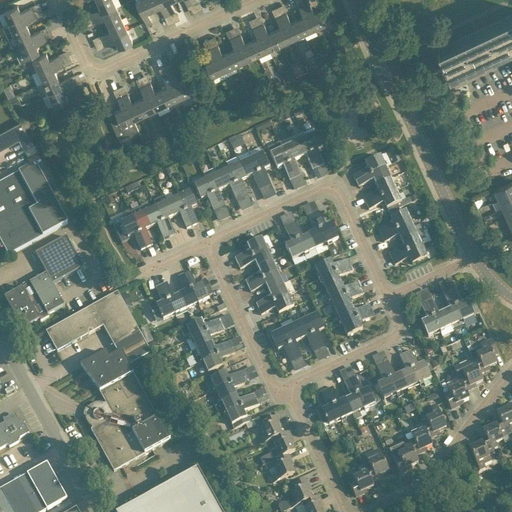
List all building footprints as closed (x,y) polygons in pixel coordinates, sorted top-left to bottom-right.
[(91,12),(93,17),(117,6),(114,0),(99,0),(98,1),(100,7),(91,12)] [(137,0),(136,1),(142,15),(147,24),(152,21),(148,12),(154,9),(149,0),(137,0)] [(165,16),(170,13),(163,0),(149,0),(154,9),(160,6),(165,16)] [(170,1),(172,0),(163,0),(170,13),(175,11),(170,1)] [(309,2),(304,4),(315,28),(327,22),(321,9),(314,12),(309,2)] [(304,33),(315,28),(304,4),(299,7),(304,17),(298,19),(304,33)] [(4,11),(10,23),(33,12),(30,7),(21,11),(18,5),(6,10),(4,5),(0,6),(0,7),(2,12),(4,11)] [(105,18),(108,24),(122,18),(117,6),(93,17),(95,22),(105,18)] [(35,17),(33,12),(10,23),(3,26),(8,38),(15,34),(28,28),(26,22),(35,17)] [(292,38),(304,33),(298,19),(291,22),(287,13),(281,15),(292,38)] [(511,13),(438,48),(448,70),(511,40),(511,13)] [(281,44),(292,38),(281,15),(276,17),(281,27),(275,30),(281,44)] [(104,40),(127,29),(122,18),(108,24),(111,30),(101,35),(104,40)] [(269,49),(281,44),(275,30),(268,33),(264,23),(258,26),(269,49)] [(258,55),(269,49),(258,26),(253,28),(258,38),(252,41),(258,55)] [(28,28),(15,34),(20,46),(44,35),(41,30),(31,34),(28,28)] [(127,29),(104,40),(106,45),(116,41),(119,47),(133,41),(127,29)] [(236,36),(247,60),(258,55),(252,41),(245,44),(241,34),(236,36)] [(46,40),(44,35),(20,46),(14,49),(17,55),(23,52),(25,58),(39,51),(36,45),(46,40)] [(235,49),(229,51),(235,65),(247,60),(236,36),(230,39),(235,49)] [(224,71),(235,65),(229,51),(223,54),(218,44),(213,47),(224,71)] [(212,76),(224,71),(213,47),(208,49),(212,59),(206,62),(212,76)] [(46,52),(33,58),(38,70),(62,59),(59,54),(49,59),(46,52)] [(64,65),(62,59),(38,70),(44,82),(57,75),(54,69),(64,65)] [(296,77),(302,74),(296,61),(290,64),(296,77)] [(287,81),(295,77),(292,70),(284,74),(287,81)] [(0,76),(3,84),(12,80),(9,72),(0,76)] [(168,74),(179,98),(191,92),(185,79),(178,82),(174,72),(168,74)] [(168,103),(179,98),(168,74),(163,77),(168,86),(162,89),(168,103)] [(57,75),(44,82),(49,93),(72,82),(70,77),(60,81),(57,75)] [(267,91),(273,88),(270,81),(264,84),(267,91)] [(75,87),(72,82),(49,93),(54,105),(68,99),(65,92),(75,87)] [(151,82),(145,85),(156,108),(168,103),(162,89),(155,92),(151,82)] [(138,100),(145,114),(156,108),(145,85),(140,87),(145,97),(138,100)] [(251,90),(254,97),(262,93),(258,87),(251,90)] [(128,93),(122,96),(133,119),(145,114),(138,100),(132,103),(128,93)] [(16,95),(9,98),(12,103),(19,100),(16,95)] [(115,111),(118,115),(110,119),(119,139),(127,135),(122,124),(133,119),(122,96),(117,98),(122,108),(115,111)] [(230,99),(233,106),(239,103),(236,96),(230,99)] [(295,118),(301,115),(298,109),(294,111),(292,112),(295,118)] [(207,111),(198,116),(201,122),(210,118),(207,111)] [(284,122),(290,119),(288,114),(281,117),(284,122)] [(22,121),(26,128),(31,125),(27,118),(22,121)] [(0,149),(19,139),(24,146),(28,155),(37,150),(33,141),(26,128),(22,121),(21,119),(0,131),(0,149)] [(179,125),(172,128),(175,135),(182,132),(179,125)] [(303,133),(302,134),(319,169),(324,166),(317,151),(323,149),(314,129),(303,134),(303,133)] [(291,139),(293,144),(300,159),(306,157),(313,172),(319,169),(302,134),(291,139)] [(153,145),(150,139),(144,142),(147,148),(153,145)] [(282,150),(281,150),(279,144),(268,149),(271,155),(270,155),(277,170),(283,167),(290,182),(296,179),(282,150)] [(293,144),(282,150),(296,179),(301,177),(295,162),(300,159),(293,144)] [(126,156),(127,156),(135,152),(134,150),(125,146),(123,147),(122,147),(126,156)] [(263,154),(260,149),(249,154),(265,189),(271,186),(264,172),(270,169),(263,154)] [(37,151),(27,157),(29,161),(39,155),(37,151)] [(265,189),(249,154),(237,160),(247,180),(253,177),(260,192),(265,189)] [(353,177),(356,182),(386,168),(380,157),(365,164),(368,170),(353,177)] [(247,180),(237,160),(237,159),(226,164),(229,171),(242,200),(248,197),(241,182),(247,180)] [(0,241),(9,257),(68,224),(35,165),(0,184),(0,241)] [(386,168),(356,182),(359,188),(373,181),(376,187),(391,180),(386,168)] [(217,176),(214,170),(203,175),(220,210),(225,208),(219,193),(224,190),(217,176)] [(242,200),(229,171),(217,176),(224,190),(230,188),(237,202),(242,200)] [(220,210),(203,175),(206,181),(194,187),(197,192),(201,201),(207,198),(214,213),(220,210)] [(364,200),(366,205),(396,191),(391,180),(376,187),(378,193),(364,200)] [(511,181),(495,189),(499,198),(511,192),(511,181)] [(131,186),(134,192),(140,189),(138,184),(137,183),(131,186)] [(128,195),(134,192),(131,186),(125,189),(128,195)] [(396,191),(366,205),(369,211),(384,204),(387,210),(402,203),(396,191)] [(511,202),(511,192),(499,198),(503,207),(511,202)] [(197,207),(193,198),(191,193),(179,198),(193,227),(198,225),(191,210),(197,207)] [(112,196),(104,199),(107,207),(115,204),(112,196)] [(179,198),(174,200),(167,203),(174,218),(180,215),(187,230),(193,227),(179,198)] [(389,214),(411,204),(409,199),(402,203),(387,210),(389,214)] [(511,213),(511,202),(503,207),(507,216),(511,213)] [(174,218),(167,203),(167,204),(156,209),(170,238),(175,235),(168,221),(174,218)] [(391,219),(401,215),(399,211),(412,205),(411,204),(389,214),(391,219)] [(379,232),(382,238),(411,224),(410,220),(416,217),(413,210),(421,207),(420,206),(406,212),(403,214),(401,215),(391,219),(394,225),(379,232)] [(144,214),(142,208),(131,214),(130,214),(147,249),(153,246),(146,231),(151,228),(144,214)] [(144,214),(151,228),(157,226),(164,241),(170,238),(156,209),(144,214)] [(147,249),(130,214),(131,214),(130,211),(124,214),(128,221),(114,228),(122,244),(130,241),(129,239),(134,237),(141,251),(147,249)] [(319,213),(312,216),(326,246),(329,252),(335,249),(332,243),(339,240),(332,225),(326,228),(319,213)] [(485,223),(492,220),(489,215),(483,218),(485,223)] [(326,246),(312,216),(307,218),(314,233),(308,236),(315,251),(326,246)] [(296,224),(290,226),(304,256),(315,251),(308,236),(303,238),(296,224)] [(399,237),(402,242),(423,232),(420,226),(414,229),(411,224),(382,238),(384,243),(399,237)] [(292,262),(304,256),(290,226),(284,229),(291,244),(285,246),(288,251),(289,255),(292,262)] [(390,255),(392,261),(422,247),(420,242),(425,240),(422,234),(423,233),(423,232),(402,242),(404,248),(390,255)] [(5,297),(23,329),(39,321),(40,323),(49,318),(48,316),(65,307),(53,285),(83,269),(67,238),(36,255),(47,275),(28,285),(27,283),(23,285),(24,287),(5,297)] [(235,259),(238,265),(273,249),(268,239),(266,238),(262,240),(262,239),(247,246),(250,252),(235,259)] [(427,259),(425,253),(430,250),(427,245),(422,247),(392,261),(395,266),(410,260),(412,266),(427,259)] [(273,263),(268,251),(273,249),(238,265),(240,271),(255,264),(258,270),(273,263)] [(315,268),(321,280),(351,266),(348,261),(333,267),(331,261),(326,263),(322,265),(315,268)] [(245,282),(248,288),(278,274),(273,263),(258,270),(260,275),(245,282)] [(353,272),(351,266),(321,280),(326,291),(341,284),(339,279),(353,272)] [(209,300),(202,285),(197,288),(190,273),(184,276),(198,305),(209,300)] [(283,286),(278,274),(248,288),(251,293),(266,287),(268,293),(283,286)] [(185,293),(179,296),(186,311),(198,305),(184,276),(178,278),(185,293)] [(201,282),(202,285),(209,300),(210,300),(209,298),(213,296),(206,280),(201,282)] [(186,311),(179,296),(174,298),(167,283),(161,286),(175,316),(186,311)] [(326,291),(331,303),(361,289),(359,283),(344,290),(341,284),(326,291)] [(156,304),(155,304),(163,322),(175,316),(161,286),(156,289),(162,303),(157,306),(156,304)] [(256,305),(259,311),(288,297),(283,286),(268,293),(271,298),(256,305)] [(331,303),(336,314),(352,307),(349,302),(364,295),(361,289),(331,303)] [(463,322),(474,317),(479,315),(471,297),(466,299),(467,302),(461,304),(455,290),(449,292),(463,322)] [(451,327),(463,322),(449,292),(443,295),(450,310),(444,312),(451,327)] [(85,417),(85,418),(86,420),(86,422),(87,425),(89,426),(90,428),(92,429),(91,431),(103,452),(159,421),(129,367),(151,354),(118,294),(46,333),(57,353),(103,328),(118,355),(109,360),(106,354),(81,368),(102,397),(105,403),(104,405),(102,404),(100,404),(98,404),(96,404),(94,405),(92,406),(90,407),(88,409),(88,408),(87,409),(88,410),(86,417),(85,417)] [(125,307),(131,305),(126,297),(121,300),(123,302),(125,307)] [(294,309),(288,297),(259,311),(261,316),(276,309),(279,315),(294,309)] [(432,300),(426,303),(440,333),(451,327),(444,312),(439,315),(432,300)] [(421,323),(425,332),(428,338),(440,333),(426,303),(420,306),(427,320),(421,323)] [(163,322),(155,304),(149,307),(157,325),(163,322)] [(226,310),(224,305),(217,309),(219,313),(226,310)] [(336,314),(342,326),(372,312),(369,306),(354,313),(352,307),(336,314)] [(217,319),(228,315),(226,310),(216,315),(217,319)] [(372,312),(342,326),(348,337),(363,330),(360,324),(375,318),(372,312)] [(305,321),(319,351),(325,348),(318,333),(324,330),(317,315),(305,321)] [(185,343),(186,343),(222,326),(219,320),(204,327),(202,321),(194,325),(187,328),(180,331),(181,332),(184,339),(189,336),(191,340),(185,343)] [(319,351),(305,321),(294,326),(301,341),(307,338),(314,353),(319,351)] [(222,326),(186,343),(191,354),(212,344),(210,339),(225,332),(222,326)] [(282,331),(296,361),(302,358),(295,344),(301,341),(294,326),(282,331)] [(412,328),(416,337),(421,334),(417,326),(412,328)] [(282,331),(280,333),(271,337),(278,352),(284,349),(291,364),(296,361),(282,331)] [(491,340),(491,341),(486,343),(493,357),(498,355),(491,340)] [(202,363),(233,349),(230,343),(215,350),(212,344),(191,354),(196,366),(202,363)] [(478,357),(472,360),(480,375),(487,372),(486,369),(497,364),(493,357),(486,343),(481,345),(484,351),(477,355),(478,357)] [(233,349),(202,363),(208,375),(223,367),(220,361),(235,355),(233,349)] [(405,355),(419,384),(431,379),(428,374),(424,364),(418,367),(411,352),(405,355)] [(419,384),(405,355),(399,357),(406,372),(400,375),(407,390),(419,384)] [(454,368),(456,372),(466,393),(473,389),(472,387),(483,382),(480,375),(472,360),(467,362),(454,368)] [(433,370),(440,367),(438,361),(431,363),(433,370)] [(424,364),(428,374),(433,372),(428,362),(424,364)] [(407,390),(400,375),(395,378),(388,363),(382,365),(396,395),(407,390)] [(396,395),(382,365),(377,368),(384,383),(377,386),(384,401),(396,395)] [(210,380),(216,392),(246,378),(243,372),(228,379),(226,373),(210,380)] [(466,393),(456,372),(451,375),(454,381),(446,385),(450,393),(444,395),(451,410),(460,407),(458,404),(469,400),(466,393)] [(216,392),(221,403),(236,396),(234,390),(249,384),(246,378),(216,392)] [(362,393),(356,378),(350,380),(364,410),(375,405),(380,402),(373,388),(362,393)] [(351,398),(345,401),(352,416),(352,415),(355,421),(362,418),(359,412),(364,410),(350,380),(344,383),(351,398)] [(327,391),(340,421),(352,416),(345,401),(340,403),(333,388),(327,391)] [(321,408),(329,426),(340,421),(327,391),(321,394),(328,409),(323,411),(321,408)] [(221,403),(221,404),(213,407),(217,415),(225,412),(226,414),(256,400),(254,395),(239,402),(236,396),(221,403)] [(259,406),(256,400),(226,414),(232,426),(231,426),(231,427),(232,426),(250,418),(250,417),(247,419),(244,413),(259,406)] [(183,408),(187,418),(196,414),(191,404),(183,408)] [(511,432),(511,404),(507,407),(508,410),(497,415),(500,421),(507,435),(511,432)] [(416,411),(413,405),(404,409),(407,415),(416,411)] [(422,424),(429,439),(437,436),(436,434),(446,429),(436,406),(430,409),(433,415),(426,419),(427,421),(422,424)] [(316,411),(324,428),(324,429),(329,426),(321,408),(316,411)] [(274,440),(282,436),(277,426),(280,425),(276,417),(267,421),(261,424),(263,429),(261,430),(264,437),(257,440),(260,446),(274,440)] [(0,449),(8,445),(10,448),(19,443),(18,441),(29,434),(24,425),(21,426),(17,419),(17,418),(7,424),(6,422),(4,423),(5,424),(0,426),(0,449)] [(250,418),(232,426),(234,431),(252,423),(250,418)] [(159,421),(103,452),(114,473),(170,442),(159,421)] [(495,444),(502,440),(501,438),(507,435),(500,421),(493,425),(494,427),(483,432),(487,439),(497,461),(496,459),(500,457),(498,453),(499,452),(495,444)] [(256,427),(254,422),(252,423),(246,425),(248,431),(256,427)] [(417,427),(419,431),(411,434),(412,437),(413,439),(408,442),(415,457),(423,453),(422,451),(432,446),(429,439),(422,424),(417,427)] [(270,456),(273,462),(288,456),(295,453),(290,442),(292,441),(289,433),(282,436),(274,440),(276,444),(274,445),(278,453),(270,456)] [(202,445),(208,442),(204,435),(199,438),(202,445)] [(485,468),(485,467),(497,461),(487,439),(479,442),(480,445),(469,450),(479,470),(485,468)] [(394,460),(396,465),(401,475),(409,471),(408,468),(418,464),(415,457),(408,442),(402,444),(406,451),(398,455),(399,457),(394,460)] [(369,464),(364,466),(371,483),(379,479),(378,477),(389,472),(379,451),(366,457),(369,464)] [(288,456),(273,462),(275,466),(273,468),(277,475),(270,479),(273,485),(285,479),(294,475),(290,464),(292,463),(288,456)] [(214,466),(220,463),(217,457),(211,460),(214,466)] [(0,511),(46,511),(67,501),(57,483),(47,465),(0,491),(0,511)] [(374,488),(371,483),(364,466),(358,469),(361,476),(354,479),(355,481),(349,484),(356,498),(364,495),(363,492),(374,488)] [(121,511),(220,511),(198,470),(121,511)] [(224,484),(233,481),(230,473),(221,477),(224,484)] [(289,503),(287,504),(284,503),(280,505),(279,508),(280,511),(286,511),(290,510),(304,503),(312,500),(307,490),(309,489),(305,481),(290,488),(293,493),(290,494),(291,495),(286,497),(289,503)] [(322,511),(320,506),(322,505),(318,497),(312,500),(304,503),(307,508),(304,510),(305,511),(322,511)]
